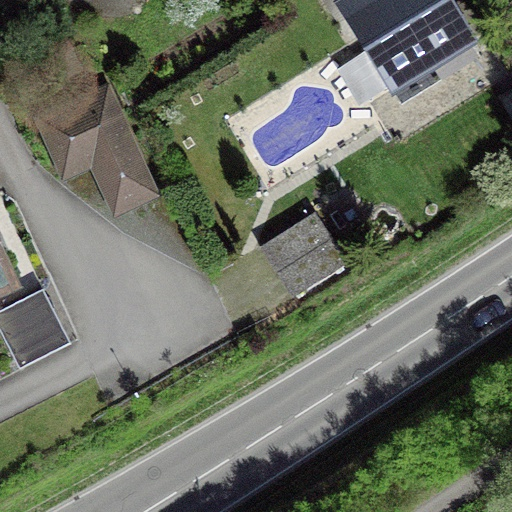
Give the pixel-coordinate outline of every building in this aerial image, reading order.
[(483,47),(453,0),(346,0),(332,9),(391,104),(483,47)] [(121,109),(61,138),(78,173),(104,160),(132,214),(165,198),(121,109)] [(312,220),(262,249),(289,295),(339,267),(312,220)] [(0,301),(24,289),(0,241),(0,301)] [(44,293),(0,316),(0,332),(21,373),(72,346),(44,293)]
